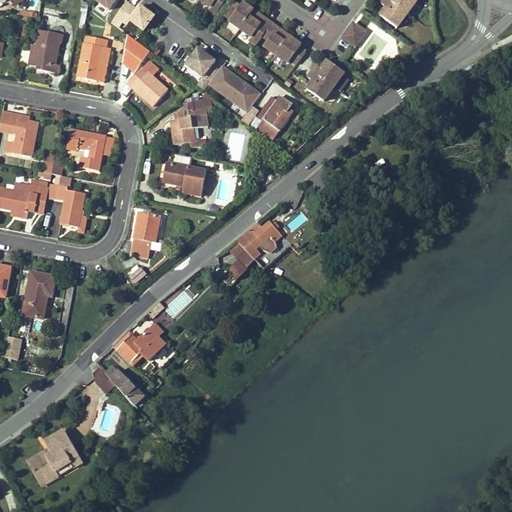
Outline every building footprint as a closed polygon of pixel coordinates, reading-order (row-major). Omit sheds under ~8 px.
[(93,0),(108,11),(116,0),(93,0)] [(200,0),(209,6),(207,9),(214,14),(224,0),(200,0)] [(228,21),(238,29),(251,10),(245,6),(244,8),(239,5),(233,0),(224,13),(231,18),(228,21)] [(383,9),(378,15),(394,27),(396,29),(407,14),(387,0),(383,0),(381,4),(385,7),(389,10),(387,12),(383,9)] [(387,0),(407,14),(417,0),(416,0),(387,0)] [(132,8),(125,3),(115,17),(127,25),(130,21),(143,31),(154,17),(140,7),(136,12),(131,9),(132,8)] [(251,10),(238,29),(250,37),(247,40),(254,45),(261,35),(270,23),(263,18),(261,20),(256,16),(258,14),(252,10),(251,10)] [(276,27),(270,23),(261,35),(267,40),(263,46),(275,54),(287,36),(288,35),(281,30),(280,33),(275,29),(276,27)] [(352,23),(342,37),(354,47),(365,33),(352,23)] [(52,64),(55,65),(59,44),(61,44),(63,36),(40,31),(36,53),(32,53),(30,66),(38,68),(37,71),(50,73),(52,64)] [(294,40),(287,36),(275,54),(287,63),(290,59),(296,63),(305,51),(293,42),(294,40)] [(96,82),(103,48),(106,48),(107,41),(86,37),(78,78),(96,82)] [(106,84),(113,50),(106,48),(103,48),(96,82),(106,84)] [(209,85),(219,71),(212,66),(215,62),(198,49),(186,66),(203,78),(197,86),(204,92),(209,85)] [(315,64),(311,70),(333,86),(343,72),(326,60),(322,66),(324,68),(323,70),(320,68),(315,64)] [(59,66),(55,65),(52,64),(50,73),(58,75),(59,66)] [(142,69),(128,85),(153,107),(168,91),(142,69)] [(310,82),(305,88),(321,100),(322,101),(333,86),(311,70),(307,76),(311,80),(315,82),(313,85),(310,82)] [(219,71),(209,85),(216,91),(217,90),(234,102),(234,103),(247,113),(252,107),(260,95),(251,88),(250,89),(248,91),(244,88),(246,86),(229,73),(226,76),(219,71)] [(182,130),(173,131),(175,145),(190,143),(191,149),(206,146),(206,140),(195,141),(194,129),(209,126),(206,109),(212,108),(211,100),(205,101),(204,97),(192,99),(193,102),(186,103),(187,112),(180,113),(181,120),(182,130)] [(293,106),(280,97),(277,101),(262,122),(257,128),(273,140),(293,113),(290,111),(293,106)] [(262,122),(277,101),(274,99),(259,120),(262,122)] [(259,112),(252,107),(247,113),(242,121),(243,121),(249,126),(259,112)] [(242,121),(232,114),(231,125),(234,125),(237,125),(240,124),(243,121),(242,121)] [(11,133),(17,134),(19,121),(13,120),(11,133)] [(172,121),(173,131),(182,130),(181,120),(172,121)] [(19,121),(17,134),(15,143),(8,141),(6,152),(31,157),(38,125),(19,121)] [(92,146),(91,151),(89,159),(83,157),(81,167),(99,171),(103,154),(111,156),(115,139),(106,137),(71,129),(67,148),(77,150),(77,149),(78,143),(92,146)] [(77,149),(91,151),(92,146),(78,143),(77,149)] [(191,159),(171,155),(168,164),(166,164),(163,182),(184,187),(182,193),(201,197),(203,189),(206,172),(189,169),(191,159)] [(54,165),(52,175),(60,177),(62,166),(54,165)] [(304,183),(305,184),(314,195),(332,179),(322,168),(304,183)] [(50,183),(48,198),(57,199),(60,186),(60,185),(50,183)] [(34,213),(39,188),(30,186),(29,194),(0,189),(0,208),(12,210),(27,214),(28,212),(34,213)] [(65,202),(67,190),(68,188),(60,186),(57,199),(57,200),(65,202)] [(47,189),(39,188),(34,213),(42,215),(47,189)] [(209,190),(203,189),(201,197),(208,198),(209,190)] [(85,194),(67,190),(65,202),(61,225),(78,228),(78,227),(81,215),(85,194)] [(26,219),(27,214),(12,210),(11,215),(26,219)] [(301,212),(286,223),(293,231),(307,220),(301,212)] [(139,213),(132,250),(150,253),(152,243),(156,244),(161,217),(139,213)] [(86,216),(81,215),(78,227),(84,228),(86,216)] [(253,260),(254,261),(282,237),(270,222),(263,228),(258,223),(237,241),(253,260)] [(150,253),(132,250),(131,256),(149,260),(150,253)] [(259,260),(263,267),(274,260),(271,253),(259,260)] [(0,297),(5,298),(11,269),(0,266),(0,297)] [(141,266),(127,273),(133,284),(147,276),(141,266)] [(31,273),(23,316),(43,320),(47,299),(45,299),(45,296),(52,297),(56,277),(31,273)] [(154,325),(149,330),(158,338),(163,334),(154,325)] [(117,350),(130,363),(140,353),(143,356),(148,362),(165,346),(158,338),(149,330),(137,342),(131,336),(117,350)] [(115,348),(117,350),(131,336),(130,334),(115,348)] [(22,337),(6,336),(5,359),(20,360),(22,337)] [(140,353),(130,363),(133,366),(143,356),(140,353)] [(106,374),(110,379),(118,372),(113,367),(106,374)] [(116,385),(134,405),(144,396),(125,376),(124,378),(118,372),(110,379),(116,385)] [(110,379),(106,374),(96,382),(106,394),(116,385),(110,379)] [(102,402),(93,432),(112,438),(122,408),(102,402)] [(66,468),(79,461),(64,432),(45,442),(50,450),(53,455),(32,467),(39,479),(46,475),(50,484),(69,473),(66,468)] [(29,461),(32,467),(53,455),(50,450),(29,461)] [(82,466),(79,461),(66,468),(69,473),(82,466)] [(43,487),(50,484),(46,475),(39,479),(43,487)]
